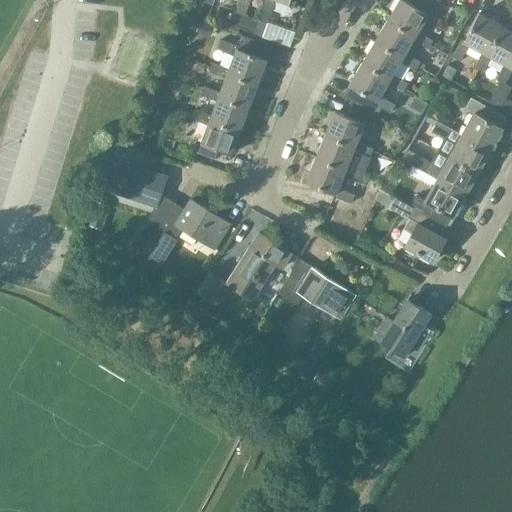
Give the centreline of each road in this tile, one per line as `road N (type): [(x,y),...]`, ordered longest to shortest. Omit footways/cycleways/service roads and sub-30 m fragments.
road 1 (residential): [(355,0),(301,90),(260,199)]
road 2 (residential): [(430,281),(449,291),(511,185)]
